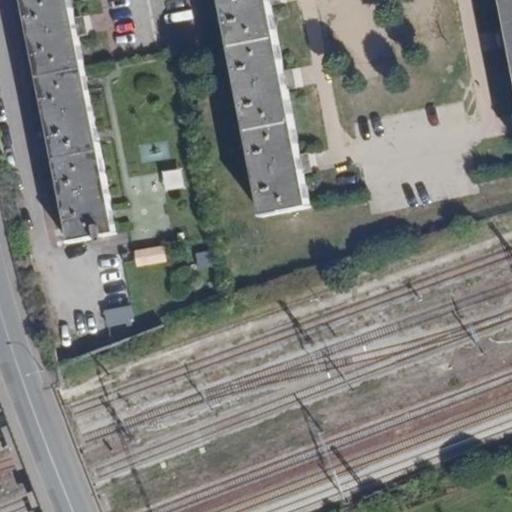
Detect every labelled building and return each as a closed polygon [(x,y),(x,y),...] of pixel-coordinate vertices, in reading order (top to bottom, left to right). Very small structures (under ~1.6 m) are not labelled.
[(23,0),(70,243),(99,238),(99,242),(105,241),(105,237),(116,235),(70,0),(23,0)] [(312,208),(271,0),(222,0),(264,217),(312,208)] [(167,190),(185,188),(182,170),(164,172),(167,190)] [(134,250),(137,267),(167,262),(165,245),(134,250)] [(133,304),(124,255),(96,260),(105,309),(133,304)] [(133,321),(131,310),(108,314),(110,326),(133,321)]
